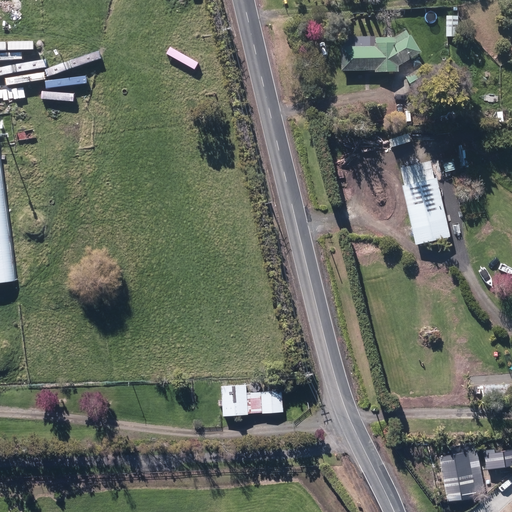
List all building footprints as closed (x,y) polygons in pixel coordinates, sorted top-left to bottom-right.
[(457,17),(448,17),(449,41),(454,43),(458,41),(457,17)] [(405,31),(393,39),(374,39),(340,39),(340,74),(398,74),(398,69),(420,55),(405,31)] [(0,150),(0,284),(17,283),(0,150)] [(412,239),(414,246),(449,238),(436,179),(433,180),(429,163),(399,170),(403,187),(401,188),(410,228),(405,229),(408,240),(412,239)] [(246,386),(220,387),(221,401),(218,402),(218,407),(221,407),(222,417),(282,415),(281,392),(247,394),(246,386)] [(477,450),(438,457),(446,503),(485,496),(477,450)]
